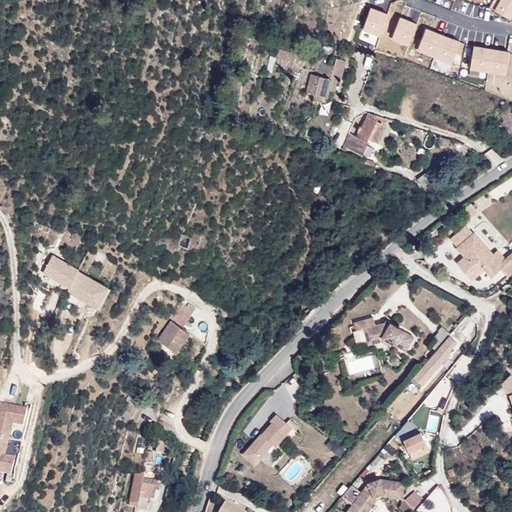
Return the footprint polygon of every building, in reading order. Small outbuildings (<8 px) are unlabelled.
[(289,51),(278,48),(276,57),(286,60),(289,51)] [(316,75),(311,74),(307,92),(312,93),(311,99),(326,103),(330,89),(335,91),(339,78),(341,79),(346,60),(336,58),(334,65),(324,63),(321,71),(316,73),(316,75)] [(506,120),(499,125),(504,131),(511,124),(511,105),(501,114),(506,120)] [(357,137),(349,133),(343,147),(362,155),(369,139),(377,143),(385,125),(387,119),(368,113),(357,137)] [(344,117),(340,115),(335,125),(339,127),(344,117)] [(337,146),(329,142),(327,148),(334,151),(337,146)] [(431,169),(417,178),(424,189),(438,179),(431,169)] [(511,179),(511,178),(490,193),(495,200),(511,188),(511,179)] [(474,233),(457,248),(465,257),(457,263),(469,278),(482,266),(485,269),(492,278),(501,270),(507,277),(511,273),(511,254),(506,259),(498,266),(491,258),(493,255),(493,254),(474,233)] [(498,250),(493,254),(493,255),(491,258),(498,266),(506,259),(498,250)] [(79,269),(52,255),(43,272),(70,286),(67,291),(98,307),(109,287),(78,271),(79,269)] [(482,266),(469,278),(472,280),(485,269),(482,266)] [(177,324),(171,320),(158,339),(176,351),(189,332),(182,327),(192,310),(188,308),(185,312),(182,314),(177,324)] [(374,317),(354,322),(356,330),(364,328),(367,341),(383,337),(393,343),(406,351),(414,337),(391,323),(389,325),(385,322),(376,325),(374,317)] [(443,327),(434,337),(436,338),(430,345),(436,351),(449,336),(451,334),(443,327)] [(367,341),(364,328),(356,330),(355,331),(358,343),(367,341)] [(436,351),(413,377),(423,385),(450,354),(448,352),(457,342),(449,336),(436,351)] [(393,343),(383,337),(367,341),(368,344),(382,341),(391,346),(393,343)] [(352,352),(342,355),(348,377),(378,369),(374,354),(354,359),(352,352)] [(511,374),(500,385),(511,394),(511,398),(511,374)] [(139,394),(131,390),(126,400),(134,404),(139,394)] [(0,473),(15,477),(31,410),(0,403),(0,404),(0,473)] [(423,429),(430,409),(419,405),(412,425),(423,429)] [(426,432),(438,435),(445,412),(432,409),(426,432)] [(131,413),(126,410),(122,417),(128,419),(131,413)] [(261,433),(243,454),(255,464),(273,444),(275,446),(292,427),(277,414),(271,421),(272,422),(262,434),(261,433)] [(424,444),(418,433),(401,441),(407,452),(424,444)] [(167,454),(169,444),(158,441),(156,452),(167,454)] [(159,491),(161,482),(154,481),(156,471),(146,469),(144,476),(135,474),(130,502),(139,504),(140,498),(151,500),(152,490),(159,491)] [(361,492),(352,484),(342,496),(353,504),(346,511),(364,511),(364,510),(374,496),(385,492),(403,495),(405,483),(380,478),(368,483),(361,492)] [(403,495),(385,492),(374,496),(364,510),(364,511),(367,511),(377,499),(386,496),(402,499),(403,495)] [(415,492),(405,502),(414,510),(424,500),(415,492)] [(402,499),(400,508),(404,511),(415,511),(414,510),(405,502),(402,499)] [(243,511),(226,502),(220,511),(243,511)]
